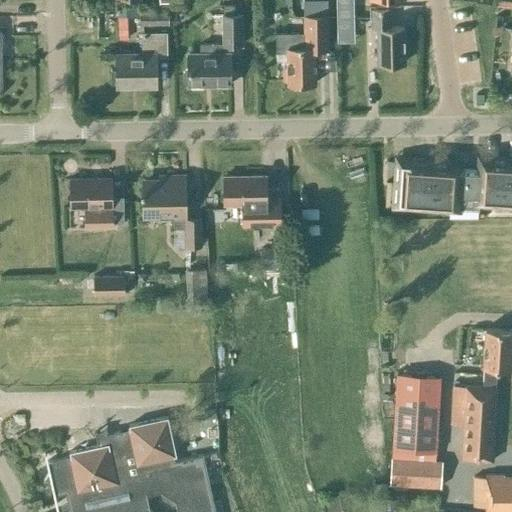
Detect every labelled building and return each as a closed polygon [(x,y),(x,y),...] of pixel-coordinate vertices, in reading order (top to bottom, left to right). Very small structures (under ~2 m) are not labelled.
[(304,33),(276,33),(276,52),(286,52),(286,61),(287,67),(283,67),(283,80),(287,80),(287,84),(315,83),(315,71),(314,50),(321,50),(328,50),(327,15),(323,16),(322,0),(303,0),(303,16),(304,33)] [(338,1),(337,2),(337,18),(353,17),(353,8),(353,1),(338,1)] [(237,15),(236,6),(233,5),(223,5),(224,15),(223,15),(223,44),(199,44),(199,53),(187,53),(187,85),(229,85),(229,45),(241,45),(241,15),(237,15)] [(377,63),(404,62),(403,27),(389,27),(389,8),(371,9),(372,28),(377,28),(377,63)] [(139,26),(169,25),(168,11),(139,11),(139,26)] [(353,17),(337,18),(337,34),(353,33),(353,17)] [(155,55),(166,54),(166,32),(141,33),(142,54),(115,54),(116,86),(156,86),(155,55)] [(511,160),(480,158),(480,159),(458,157),(457,165),(399,161),(396,204),(455,208),(478,209),(478,202),(511,203),(511,160)] [(158,177),(141,178),(142,182),(142,215),(173,214),(173,228),(185,228),(185,246),(201,246),(200,218),(185,218),(185,214),(185,177),(185,174),(158,174),(158,177)] [(277,188),(265,188),(265,176),(223,176),(223,204),(241,204),(241,224),(277,224),(277,188)] [(112,227),(111,222),(123,222),(122,197),(111,197),(110,178),(68,179),(69,207),(84,207),(84,228),(112,227)] [(285,264),(285,248),(261,248),(261,270),(275,270),(275,283),(293,283),(293,269),(282,269),(282,264),(285,264)] [(208,301),(207,268),(184,269),(185,302),(208,301)] [(123,294),(123,289),(122,276),(92,276),(93,294),(123,294)] [(511,337),(511,329),(484,328),(482,367),(483,367),(482,387),(453,385),(450,423),(462,424),(460,459),(492,461),(496,387),(495,387),(496,367),(510,368),(511,337)] [(436,453),(440,376),(394,374),(391,450),(390,458),(388,485),(440,488),(441,461),(435,460),(434,453),(436,453)] [(216,417),(214,409),(203,411),(204,419),(216,417)] [(128,425),(129,429),(105,434),(106,443),(69,452),(70,457),(47,462),(47,461),(46,462),(48,471),(42,481),(51,486),(53,496),(54,496),(54,495),(71,492),(75,509),(69,510),(69,511),(214,511),(202,455),(174,461),(173,456),(175,456),(167,417),(128,425)] [(484,511),(511,511),(511,476),(503,476),(503,475),(484,475),(484,477),(472,477),(473,506),(485,506),(484,511)] [(338,496),(325,498),(327,511),(338,511),(341,511),(338,496)] [(370,499),(369,511),(383,511),(384,499),(370,499)]
